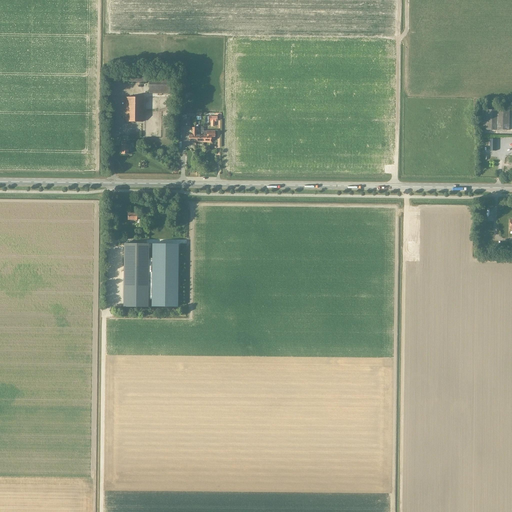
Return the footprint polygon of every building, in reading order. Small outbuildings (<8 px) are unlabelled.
[(146,83),(146,73),(126,72),(126,83),(146,83)] [(149,77),(149,93),(170,94),(171,77),(149,77)] [(143,122),(143,98),(126,97),(125,121),(143,122)] [(497,130),(497,110),(487,110),(486,130),(497,130)] [(497,110),(497,130),(509,130),(509,110),(497,110)] [(180,127),(186,127),(189,127),(189,118),(180,118),(180,127)] [(215,131),(208,130),(203,130),(203,142),(211,142),(211,139),(214,139),(215,131)] [(177,306),(177,243),(153,243),(153,258),(148,258),(148,265),(148,299),(153,299),(153,306),(177,306)] [(124,265),(148,265),(148,258),(148,244),(124,244),(124,265)] [(148,265),(124,265),(124,306),(148,306),(148,299),(148,265)]
